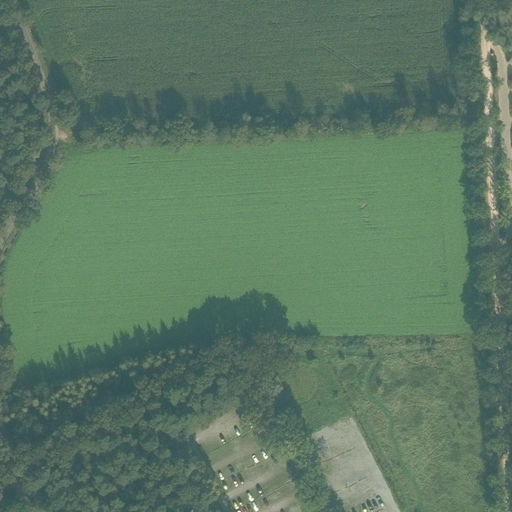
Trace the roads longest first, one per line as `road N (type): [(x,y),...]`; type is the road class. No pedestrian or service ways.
road 1 (unclassified): [(28,511),(2,432),(8,249),(11,222),(54,148),(58,122),(9,0)]
road 2 (unclassified): [(190,511),(178,487),(156,478),(85,511)]
